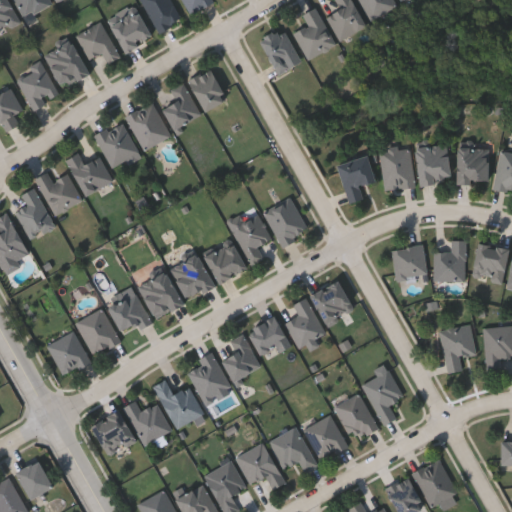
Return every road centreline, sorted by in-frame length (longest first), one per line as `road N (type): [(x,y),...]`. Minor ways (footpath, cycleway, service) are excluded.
road 1 (residential): [(511,222),(452,211),(395,220),(0,444)]
road 2 (residential): [(224,30),(500,511)]
road 3 (residential): [(0,169),(49,142),(87,106),(277,0)]
road 4 (residential): [(290,511),(449,422),(511,399)]
road 5 (tertiary): [(0,324),(106,511)]
